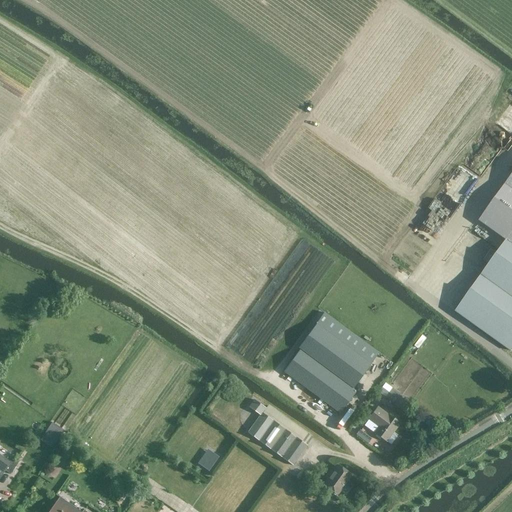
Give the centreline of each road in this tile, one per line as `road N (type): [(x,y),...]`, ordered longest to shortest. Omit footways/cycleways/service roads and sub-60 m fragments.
road 1 (track): [(416,286),(30,0)]
road 2 (tertiary): [(366,511),(427,460),(511,410)]
